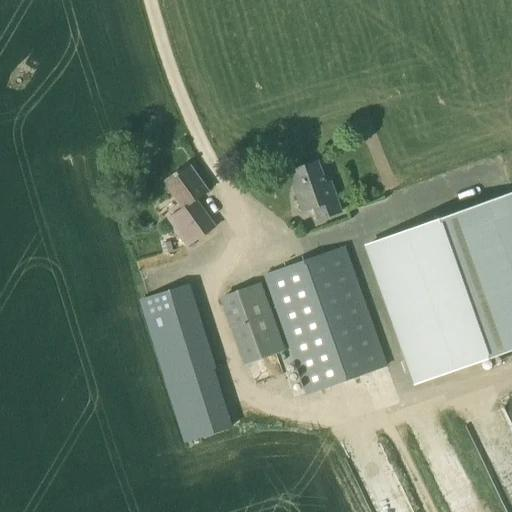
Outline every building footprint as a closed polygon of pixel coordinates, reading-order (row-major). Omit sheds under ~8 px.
[(325,185),(317,163),(291,172),(299,194),(297,195),(303,212),(314,208),(319,221),(341,213),(330,183),(325,185)] [(187,247),(215,226),(197,200),(207,193),(189,166),(165,183),(184,210),(182,212),(168,220),(187,247)] [(414,385),(511,350),(511,193),(365,246),(414,385)] [(305,396),(388,367),(345,246),(262,276),(305,396)] [(244,366),(285,351),(261,284),(219,298),(244,366)] [(184,445),(234,429),(215,370),(216,370),(189,285),(138,301),(184,445)] [(448,501),(469,495),(452,443),(431,449),(448,501)]
